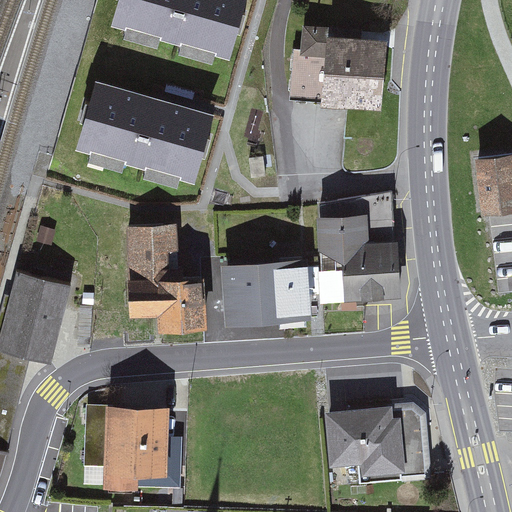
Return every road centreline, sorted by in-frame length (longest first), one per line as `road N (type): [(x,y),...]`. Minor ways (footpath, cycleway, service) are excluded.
road 1 (residential): [(12,511),(43,406),(90,367),(451,339)]
road 2 (primary): [(451,339),(427,159),(441,0)]
road 3 (primary): [(491,511),(451,339)]
